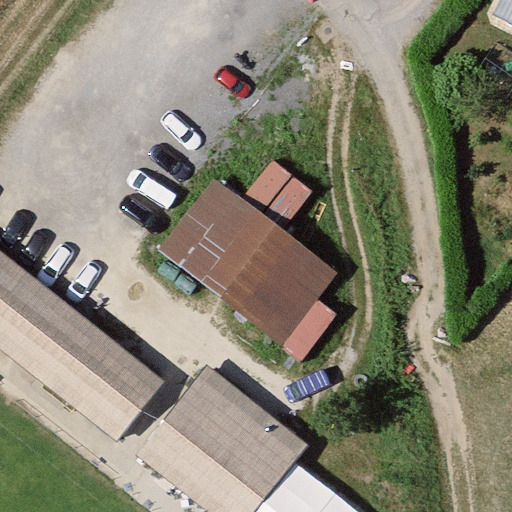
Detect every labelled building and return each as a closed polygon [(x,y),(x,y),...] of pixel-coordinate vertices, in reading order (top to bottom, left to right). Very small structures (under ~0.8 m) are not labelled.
[(276,151),(250,185),(291,215),(317,181),(276,151)] [(158,259),(269,345),(320,281),(208,194),(158,259)] [(269,345),(158,259),(126,299),(237,386),(269,345)] [(0,266),(0,349),(118,442),(157,390),(77,328),(0,266)] [(250,511),(296,453),(200,378),(138,458),(208,511),(250,511)] [(299,458),(280,482),(316,511),(322,511),(340,491),(299,458)]
